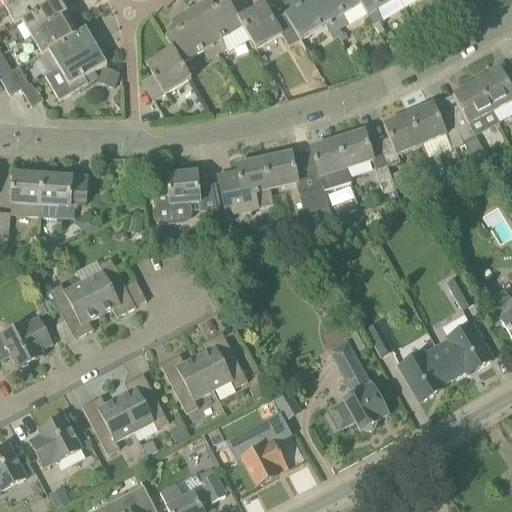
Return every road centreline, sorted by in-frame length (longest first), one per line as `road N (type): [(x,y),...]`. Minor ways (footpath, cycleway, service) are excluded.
road 1 (residential): [(511,15),(440,56),(315,106),(207,130),(128,135)]
road 2 (residential): [(0,413),(184,315),(166,276)]
road 3 (residential): [(299,511),(511,394)]
road 4 (residential): [(128,135),(0,131)]
